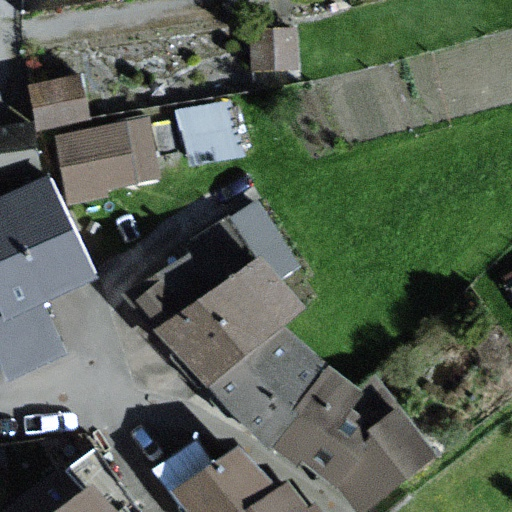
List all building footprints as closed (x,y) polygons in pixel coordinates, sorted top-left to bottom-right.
[(85,77),(42,84),(48,122),(91,114),(85,77)] [(226,86),(176,99),(191,153),(240,140),(226,86)] [(148,119),(67,137),(81,200),(108,194),(106,186),(160,175),(148,119)] [(42,124),(0,128),(0,175),(46,170),(42,124)] [(60,177),(0,203),(0,289),(11,315),(0,320),(0,327),(20,373),(71,350),(47,297),(103,273),(60,177)] [(164,335),(225,392),(286,334),(318,304),(275,258),(164,335)] [(286,334),(225,392),(284,445),(336,366),(286,334)] [(378,376),(367,389),(336,366),(284,445),(307,463),(312,455),(371,507),(443,453),(406,410),(378,376)] [(328,511),(324,506),(320,509),(299,482),(285,492),(249,444),(187,491),(202,511),(328,511)] [(130,511),(106,484),(72,511),(130,511)]
